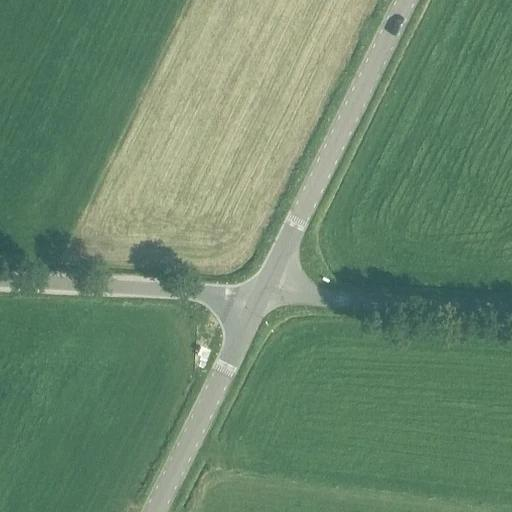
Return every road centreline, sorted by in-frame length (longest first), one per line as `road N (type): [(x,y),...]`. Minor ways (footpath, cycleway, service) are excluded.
road 1 (tertiary): [(259,298),(405,0)]
road 2 (unclassified): [(259,298),(0,283)]
road 3 (unclassified): [(511,312),(259,298)]
road 4 (tertiary): [(155,511),(259,298)]
